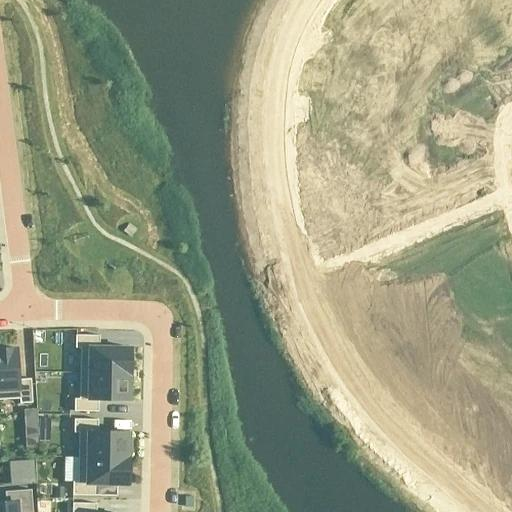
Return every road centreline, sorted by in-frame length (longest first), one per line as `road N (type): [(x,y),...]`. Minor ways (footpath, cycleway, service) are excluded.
road 1 (residential): [(492,511),(376,407),(302,277),(276,143),(290,32),(310,0)]
road 2 (residential): [(157,511),(158,326),(131,314),(24,313)]
road 3 (residential): [(24,313),(0,123)]
